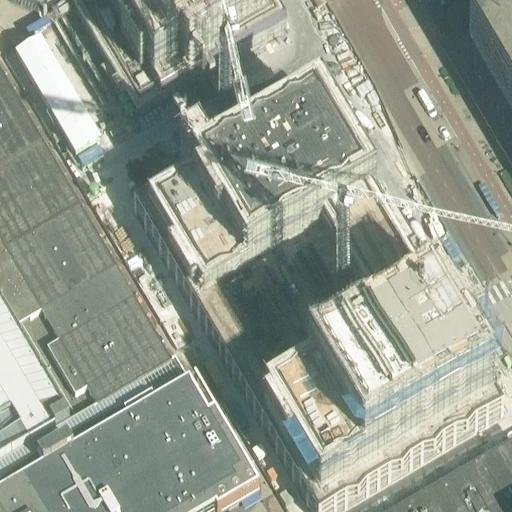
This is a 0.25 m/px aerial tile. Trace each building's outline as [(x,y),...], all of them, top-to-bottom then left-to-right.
[(13,0),(14,1),(17,2),(29,7),(43,13),(43,19),(45,19),(45,20),(77,1),(78,0),(13,0)] [(78,0),(77,1),(80,8),(79,8),(139,111),(274,32),(255,0),(78,0)] [(511,19),(469,45),(448,57),(511,166),(511,19)] [(0,511),(235,511),(258,498),(257,495),(208,426),(212,417),(208,413),(204,412),(201,413),(188,395),(185,391),(178,376),(175,368),(0,79),(0,511)] [(319,107),(133,215),(134,216),(306,511),(344,511),(502,420),(319,107)] [(511,511),(511,462),(507,460),(504,460),(499,460),(499,459),(408,511),(511,511)]
